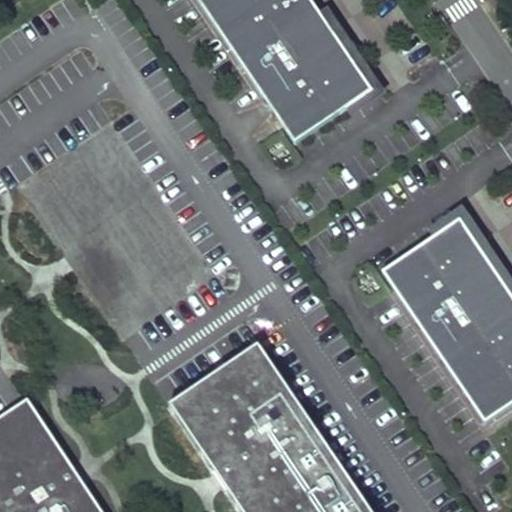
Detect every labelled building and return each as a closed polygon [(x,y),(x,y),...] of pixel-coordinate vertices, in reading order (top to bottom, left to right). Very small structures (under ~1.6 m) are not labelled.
[(369,95),(318,19),(321,17),(309,0),(196,0),(295,146),(348,110),(347,109),(369,95)] [(113,127),(17,187),(38,220),(40,249),(63,248),(70,258),(92,245),(80,227),(101,213),(99,182),(117,171),(120,171),(123,208),(133,202),(131,183),(143,176),(113,127)] [(511,407),(511,299),(511,300),(509,302),(457,226),(436,241),(435,239),(383,275),(484,427),(511,407)] [(107,263),(85,267),(92,316),(169,306),(165,274),(137,278),(133,244),(105,248),(107,263)] [(370,511),(260,347),(170,406),(221,482),(241,511),(370,511)] [(100,511),(78,478),(28,403),(0,421),(0,511),(100,511)]
